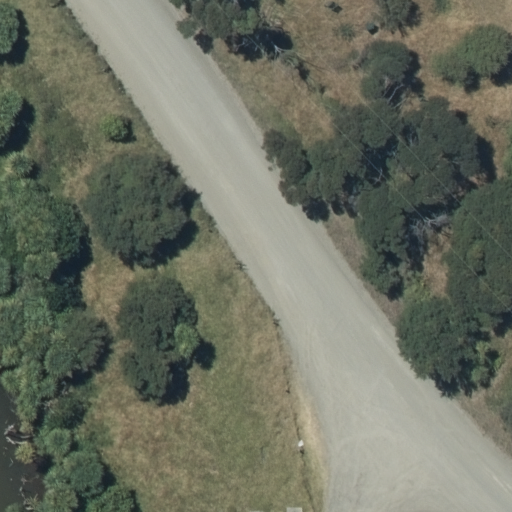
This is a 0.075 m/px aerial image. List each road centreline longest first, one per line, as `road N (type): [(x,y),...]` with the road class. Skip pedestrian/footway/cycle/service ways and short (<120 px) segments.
road 1 (unclassified): [(341,308),(60,0)]
road 2 (unclassified): [(511,458),(341,308)]
road 3 (unclassified): [(341,308),(332,511)]
